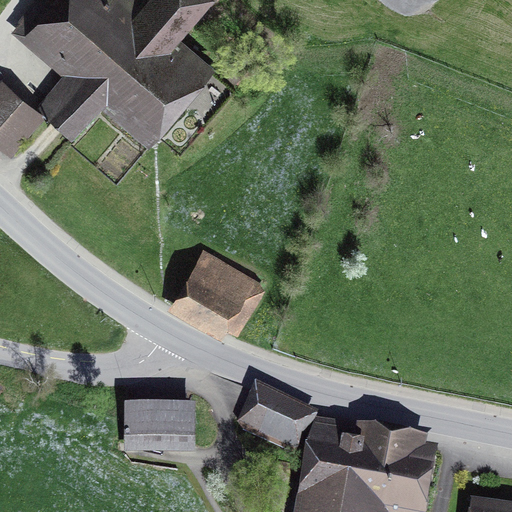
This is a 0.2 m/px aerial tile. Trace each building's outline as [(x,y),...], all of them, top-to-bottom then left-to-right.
[(37,0),(21,20),(82,72),(19,144),(45,167),(108,94),(147,126),(194,71),(164,45),(201,0),(153,0),(150,5),(144,0),(37,0)] [(0,142),(6,148),(34,116),(2,88),(0,89),(0,142)] [(206,255),(180,302),(233,332),(257,289),(257,284),(206,255)] [(256,392),(243,420),(292,443),(305,415),(256,392)] [(130,410),(129,440),(189,441),(190,411),(130,410)] [(413,511),(423,456),(314,437),(300,511),(413,511)]
